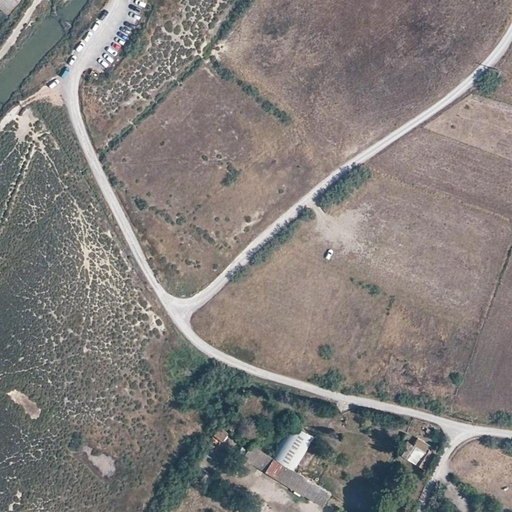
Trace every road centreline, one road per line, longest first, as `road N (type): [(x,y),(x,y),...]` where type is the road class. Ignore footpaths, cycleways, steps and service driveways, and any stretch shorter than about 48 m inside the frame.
road 1 (unclassified): [(118,0),(79,58),(71,85),(76,120),(194,342),(255,372),(511,434)]
road 2 (track): [(178,318),(308,198),(475,77),(511,33)]
